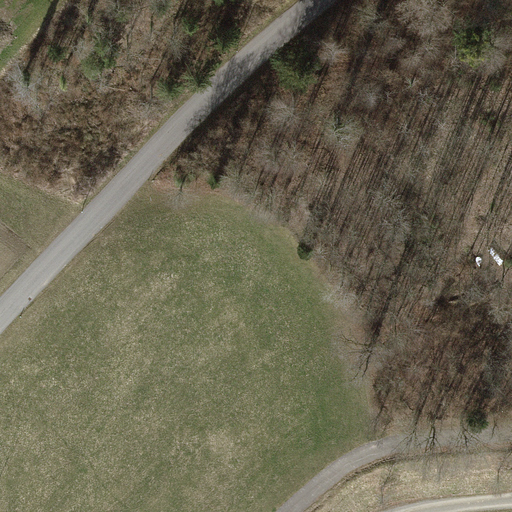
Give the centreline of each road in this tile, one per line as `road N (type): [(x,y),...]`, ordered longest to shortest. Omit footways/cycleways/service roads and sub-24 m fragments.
road 1 (unclassified): [(0,323),(129,182),(189,100),(257,34),(315,0)]
road 2 (track): [(299,511),(377,452),(450,435),(511,432)]
